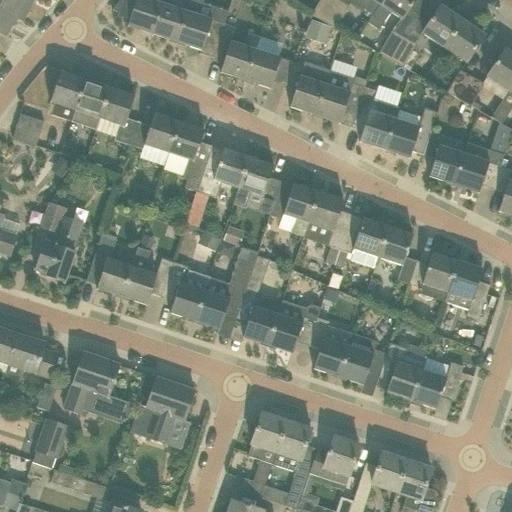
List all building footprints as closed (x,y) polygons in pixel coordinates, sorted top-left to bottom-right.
[(27,0),(0,0),(0,9),(18,20),(22,12),(20,11),(26,0),(30,3),(31,2),(27,0)] [(152,35),(162,4),(151,0),(121,0),(120,1),(117,5),(114,9),(113,11),(131,17),(128,27),(129,28),(129,27),(152,35)] [(212,58),(223,24),(212,21),(212,19),(199,15),(204,0),(202,0),(189,0),(186,11),(176,43),(176,44),(177,45),(177,43),(201,51),(199,55),(200,55),(200,54),(212,58)] [(324,22),(336,0),(320,0),(312,15),(324,22)] [(349,7),(337,0),(336,0),(324,22),(336,29),(349,7)] [(337,0),(349,7),(352,2),(372,16),(373,16),(383,0),(337,0)] [(391,31),(403,39),(416,20),(406,13),(414,0),(383,0),(373,16),(372,16),(367,23),(379,31),(390,14),(399,20),(391,31)] [(176,43),(186,11),(162,4),(152,35),(151,36),(153,37),(153,35),(176,43)] [(416,20),(403,39),(416,47),(424,35),(443,48),(462,21),(441,6),(427,26),(416,20)] [(14,27),(18,20),(0,9),(0,35),(5,38),(12,26),(14,27)] [(484,36),(462,21),(443,48),(465,63),(484,36)] [(246,81),(255,49),(259,37),(247,34),(244,46),(232,42),(236,29),(223,24),(212,58),(224,62),(220,74),(221,74),(221,73),(245,81),(244,83),(245,83),(246,81)] [(379,54),(391,61),(403,39),(391,31),(379,54)] [(391,61),(402,68),(416,47),(403,39),(391,61)] [(306,60),(321,65),(327,49),(311,44),(306,60)] [(279,57),(255,49),(246,81),(269,89),(270,90),(272,83),(284,87),(292,62),(279,58),(279,57)] [(511,54),(505,50),(486,77),(508,92),(511,86),(511,54)] [(333,60),(330,70),(352,76),(355,67),(333,60)] [(302,66),(292,62),(284,87),(296,90),(290,108),(291,109),(291,108),(314,116),(314,117),(315,118),(315,116),(326,84),(330,72),(303,63),(302,66)] [(75,111),(86,81),(88,73),(78,70),(75,77),(61,73),(62,72),(60,72),(50,103),(75,111)] [(458,100),(470,77),(459,71),(446,93),(458,100)] [(410,75),(409,82),(415,84),(417,77),(410,75)] [(484,85),(470,77),(458,100),(470,107),(484,85)] [(109,89),(86,81),(75,111),(98,119),(101,119),(110,89),(111,87),(110,87),(109,89)] [(340,124),(351,128),(361,97),(364,88),(353,85),(351,92),(326,84),(315,116),(338,124),(339,125),(340,124)] [(511,86),(508,92),(502,100),(490,118),(500,125),(511,107),(511,86)] [(384,152),(385,151),(395,119),(398,111),(398,108),(373,100),(376,91),(364,88),(361,97),(351,128),(363,132),(359,143),(360,143),(384,150),(383,152),(384,152)] [(113,141),(124,145),(130,147),(139,123),(127,119),(135,96),(133,96),(133,97),(110,89),(101,119),(98,119),(95,130),(95,132),(114,138),(113,141)] [(395,119),(385,151),(408,158),(408,159),(409,159),(411,152),(423,156),(431,132),(420,129),(421,128),(418,127),(420,118),(398,111),(395,119)] [(151,127),(139,123),(130,147),(141,150),(139,159),(164,167),(168,154),(169,154),(179,124),(180,122),(179,121),(178,123),(156,115),(156,114),(155,114),(151,127)] [(43,122),(39,121),(20,115),(16,126),(40,134),(43,122)] [(203,131),(179,124),(169,154),(188,160),(182,179),(188,181),(185,189),(198,193),(202,181),(212,147),(200,143),(204,131),(203,131)] [(16,126),(12,138),(37,146),(40,134),(16,126)] [(443,136),(431,132),(423,156),(434,160),(429,178),(430,178),(430,177),(453,185),(453,187),(454,187),(455,185),(464,154),(439,146),(443,136)] [(487,161),(464,154),(455,185),(478,193),(477,194),(478,194),(481,187),(493,191),(501,167),(500,167),(506,147),(492,142),(487,161)] [(223,151),(212,147),(202,181),(198,193),(216,199),(221,183),(238,188),(239,189),(249,158),(250,156),(248,156),(248,158),(225,150),(224,149),(223,151)] [(239,189),(238,188),(233,205),(244,208),(249,192),(264,197),(259,212),(270,216),(278,192),(266,188),(274,166),(272,165),(272,166),(249,158),(239,189)] [(500,212),(511,216),(511,170),(511,171),(501,167),(493,191),(504,195),(498,212),(499,213),(500,212)] [(289,196),(278,192),(270,216),(281,220),(283,214),(297,219),(292,233),(303,237),(319,193),(319,191),(318,191),(317,193),(294,185),(295,184),(293,184),(289,196)] [(325,262),(335,266),(352,216),(339,211),(343,200),(342,200),(342,201),(319,193),(303,237),(303,239),(330,248),(325,262)] [(0,232),(0,229),(3,220),(4,216),(0,214),(0,207),(3,199),(0,197),(0,253),(9,256),(15,237),(0,232)] [(46,277),(64,283),(84,224),(64,217),(66,209),(48,203),(40,227),(57,233),(53,244),(44,241),(35,270),(47,274),(46,277)] [(363,219),(352,216),(335,266),(343,268),(348,253),(353,254),(350,261),(374,270),(378,258),(388,228),(389,226),(388,225),(387,227),(364,220),(364,219),(363,219)] [(227,225),(222,239),(237,244),(242,230),(227,225)] [(397,281),(409,285),(417,261),(405,257),(413,235),(411,235),(388,228),(378,258),(402,266),(397,281)] [(191,250),(212,258),(219,239),(199,231),(191,250)] [(131,266),(109,259),(116,239),(102,234),(86,282),(98,286),(96,290),(98,290),(121,297),(120,299),(121,299),(131,266)] [(150,295),(163,299),(174,263),(160,259),(155,274),(144,271),(150,252),(137,248),(131,266),(121,299),(122,300),(122,298),(145,305),(145,306),(146,306),(150,295)] [(223,319),(234,322),(256,254),(240,248),(229,284),(209,278),(194,324),(195,324),(195,322),(218,329),(218,330),(219,331),(223,319)] [(428,265),(417,261),(409,285),(420,289),(421,287),(436,292),(434,299),(444,303),(458,263),(458,261),(457,260),(456,262),(433,254),(432,253),(428,265)] [(257,254),(256,254),(234,322),(246,326),(242,338),(244,339),(244,338),(267,345),(266,347),(267,348),(281,304),(257,296),(269,261),(256,257),(257,254)] [(193,323),(194,324),(209,278),(188,271),(189,268),(174,263),(163,299),(173,302),(169,314),(171,314),(194,321),(193,323)] [(444,303),(467,310),(465,317),(478,321),(490,285),(478,282),(482,270),(481,269),(481,270),(458,263),(444,303)] [(308,347),(315,323),(317,320),(321,308),(312,305),(305,309),(282,301),(281,304),(267,348),(268,348),(268,346),(291,354),(292,355),(296,343),(308,347)] [(328,323),(317,320),(315,323),(308,347),(319,351),(313,370),(314,370),(338,377),(337,379),(352,334),(327,326),(328,323)] [(17,335),(0,329),(0,363),(7,366),(17,335)] [(376,342),(352,334),(337,379),(338,379),(339,378),(362,385),(362,386),(363,386),(367,374),(379,378),(386,355),(385,355),(374,351),(376,342)] [(17,389),(23,371),(48,379),(56,354),(43,350),(45,344),(17,335),(7,366),(1,384),(17,389)] [(410,403),(425,358),(424,358),(423,361),(404,354),(406,349),(389,344),(385,355),(386,355),(379,378),(390,382),(386,394),(387,394),(410,401),(410,403)] [(109,398),(120,366),(83,353),(71,385),(73,386),(64,410),(82,417),(85,409),(102,415),(108,397),(109,398)] [(451,402),(463,367),(450,363),(449,366),(425,358),(410,403),(411,404),(412,402),(435,409),(434,410),(436,411),(440,399),(451,402)] [(194,391),(156,378),(146,408),(140,406),(131,432),(166,445),(174,418),(184,422),(194,391)] [(44,384),(36,408),(48,412),(56,388),(44,384)] [(240,478),(236,490),(260,497),(270,466),(271,467),(286,422),(261,414),(247,457),(259,461),(252,482),(240,478)] [(32,463),(49,469),(50,470),(54,459),(56,460),(67,427),(45,420),(33,452),(35,453),(32,463)] [(300,464),(311,430),(286,422),(271,467),(295,474),(285,506),(298,510),(301,500),(306,486),(309,474),(310,471),(297,467),(299,463),(300,464)] [(349,476),(359,446),(333,437),(328,453),(317,450),(310,471),(309,474),(345,486),(348,476),(349,476)] [(395,495),(407,462),(381,453),(371,483),(372,483),(371,487),(395,495)] [(407,462),(395,495),(405,498),(400,511),(433,511),(439,496),(436,491),(425,488),(431,470),(407,462)] [(77,478),(75,477),(61,472),(57,485),(94,498),(97,499),(105,501),(109,489),(85,481),(84,485),(76,482),(77,478)] [(0,492),(6,494),(9,482),(0,479),(0,492)] [(298,510),(303,511),(349,511),(353,501),(342,498),(336,511),(335,511),(301,500),(298,510)] [(232,501),(228,511),(263,511),(232,501)] [(362,511),(365,505),(353,501),(349,511),(362,511)] [(137,511),(111,503),(107,511),(137,511)]
